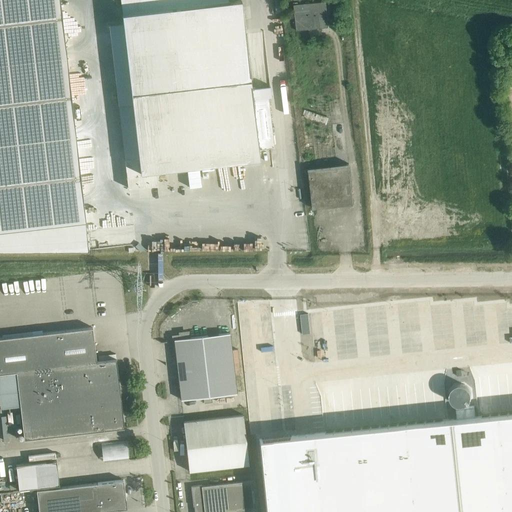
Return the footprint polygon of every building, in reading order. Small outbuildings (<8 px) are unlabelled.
[(0,0),(0,251),(89,251),(59,0),(0,0)] [(120,0),(122,13),(139,157),(125,158),(127,178),(128,188),(158,185),(156,170),(260,158),(258,148),(274,146),(273,136),(268,96),(252,98),(241,0),(231,0),(229,0),(228,0),(120,0)] [(329,27),(326,1),(294,4),(297,30),(329,27)] [(287,155),(287,179),(297,179),(296,155),(287,155)] [(354,203),(349,163),(309,168),(313,208),(354,203)] [(301,314),(303,334),(310,333),(308,313),(301,314)] [(450,318),(452,345),(489,342),(486,315),(450,318)] [(0,373),(1,382),(2,393),(19,392),(22,423),(14,424),(16,440),(124,427),(116,359),(96,361),(92,327),(0,337),(0,373)] [(174,337),(174,339),(181,400),(237,393),(230,333),(189,337),(188,333),(181,333),(181,336),(174,337)] [(459,421),(260,445),(266,511),(511,511),(511,414),(479,419),(477,409),(457,411),(459,421)] [(243,415),(193,420),(183,421),(189,471),(249,464),(243,415)] [(102,456),(127,453),(126,440),(101,443),(102,456)] [(56,460),(16,465),(19,489),(59,485),(56,460)] [(39,511),(99,511),(119,508),(119,509),(120,509),(120,507),(125,501),(126,501),(126,500),(123,480),(36,490),(39,511)] [(251,480),(211,485),(202,486),(202,485),(191,486),(191,487),(192,486),(194,506),(193,506),(194,506),(194,511),(235,511),(254,510),(251,480)]
